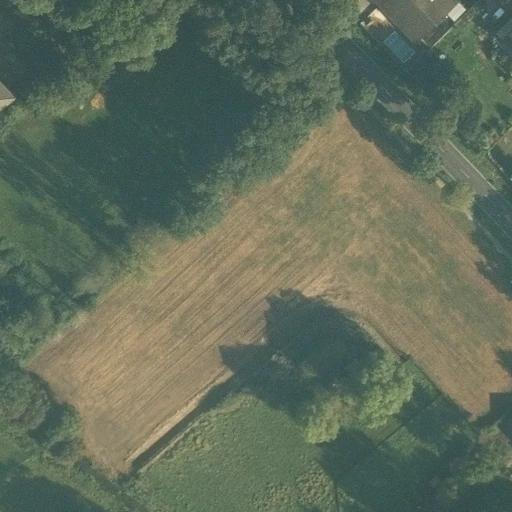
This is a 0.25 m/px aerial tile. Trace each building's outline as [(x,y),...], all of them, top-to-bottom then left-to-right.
[(401,21),(416,37),(445,9),(437,1),(436,1),(435,0),(378,0),(394,16),(396,15),(401,20),(401,21)] [(464,10),(453,0),(435,0),(436,1),(437,1),(445,9),(454,20),(464,10)] [(505,37),(511,30),(511,14),(495,33),(502,40),(505,37)] [(502,40),(511,49),(511,43),(505,37),(502,40)] [(426,52),(415,63),(426,73),(437,62),(426,52)] [(0,107),(13,96),(0,82),(0,107)]
